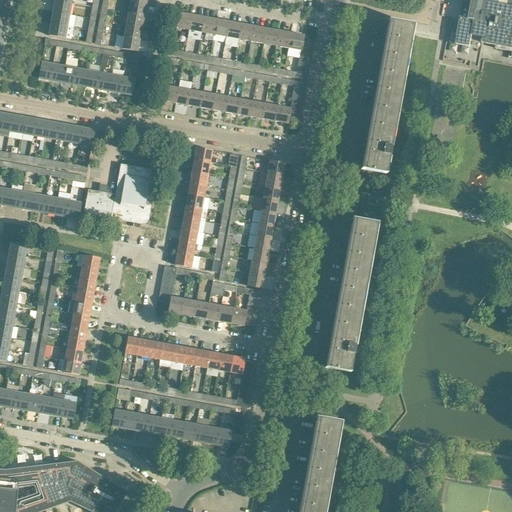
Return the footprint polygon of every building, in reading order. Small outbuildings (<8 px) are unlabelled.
[(69,14),(71,3),(56,0),(55,0),(53,11),(69,14)] [(452,35),(450,43),(470,47),(472,35),(483,37),(482,43),(483,43),(483,42),(486,43),(486,44),(496,46),(496,49),(510,51),(509,59),(511,59),(511,0),(463,0),(462,7),(459,20),(458,29),(457,34),(453,33),(452,33),(452,35)] [(130,2),(128,14),(144,17),(146,5),(130,2)] [(0,16),(6,17),(9,6),(0,4),(0,16)] [(53,11),(51,23),(67,26),(69,14),(53,11)] [(191,15),(179,13),(176,28),(189,30),(191,15)] [(144,17),(128,14),(126,25),(142,28),(144,17)] [(189,30),(201,33),(204,17),(191,15),(189,30)] [(216,20),(204,17),(201,33),(214,35),(216,20)] [(229,22),(216,20),(214,35),(226,37),(229,22)] [(360,169),(363,170),(386,174),(398,105),(404,75),(406,62),(413,25),(388,20),(387,21),(388,21),(361,169),(360,169)] [(238,39),(241,24),(229,22),(226,37),(238,39)] [(64,39),(67,26),(51,23),(49,36),(64,39)] [(254,26),(241,24),(238,39),(251,42),(254,26)] [(126,25),(124,37),(139,40),(142,28),(126,25)] [(266,29),(254,26),(251,42),(263,44),(266,29)] [(263,44),(276,46),(278,31),(266,29),(263,44)] [(291,33),(278,31),(276,46),(288,48),(291,33)] [(291,33),(288,48),(301,51),(301,47),(302,41),(303,35),(291,33)] [(122,49),(137,52),(139,40),(124,37),(122,49)] [(185,52),(184,58),(196,60),(197,55),(198,48),(186,46),(185,52)] [(312,55),(313,49),(301,47),(301,51),(300,53),(312,55)] [(469,47),(465,47),(465,48),(448,47),(447,60),(467,62),(469,47)] [(116,52),(104,50),(103,55),(101,67),(109,69),(111,57),(115,58),(116,52)] [(311,61),(312,55),(300,53),(299,59),(311,61)] [(310,68),(311,61),(299,59),(298,66),(310,68)] [(38,79),(50,81),(53,65),(41,63),(38,79)] [(65,67),(53,65),(50,81),(62,83),(65,67)] [(309,74),(310,68),(298,66),(297,72),(309,74)] [(62,83),(73,85),(76,69),(65,67),(62,83)] [(88,71),(76,69),(73,85),(85,87),(88,71)] [(109,91),(120,94),(123,78),(124,73),(112,70),(111,76),(109,91)] [(244,80),(244,78),(245,72),(233,70),(232,76),(231,78),(244,80)] [(85,87),(97,89),(100,74),(88,71),(85,87)] [(297,72),(297,73),(296,78),(307,81),(309,74),(297,72)] [(111,76),(100,74),(97,89),(109,91),(111,76)] [(270,77),(258,75),(257,80),(269,83),(270,77)] [(269,83),(281,85),(283,79),(270,77),(269,83)] [(135,80),(123,78),(120,94),(132,96),(135,80)] [(283,79),(281,85),(280,90),(286,91),(287,86),(294,87),(295,81),(283,79)] [(166,86),(165,86),(163,101),(175,104),(178,88),(166,86)] [(305,95),(306,89),(294,87),(293,93),(305,95)] [(175,104),(188,106),(191,91),(178,88),(175,104)] [(203,93),(191,91),(188,106),(200,108),(203,93)] [(200,108),(213,110),(215,95),(203,93),(200,108)] [(225,113),(237,115),(240,100),(241,95),(229,93),(228,97),(225,113)] [(293,93),(292,99),(304,101),(305,95),(293,93)] [(228,97),(215,95),(213,110),(225,113),(228,97)] [(303,108),(304,101),(292,99),(290,105),(303,108)] [(253,102),(240,100),(237,115),(250,117),(253,102)] [(250,117),(262,120),(265,104),(253,102),(250,117)] [(278,106),(265,104),(262,120),(275,122),(278,106)] [(290,108),(289,112),(301,114),(303,108),(290,105),(290,108)] [(288,118),(289,112),(290,108),(278,106),(275,122),(287,124),(288,118)] [(301,114),(289,112),(288,118),(300,120),(301,114)] [(12,116),(1,114),(0,117),(0,130),(10,132),(12,116)] [(24,118),(12,116),(10,132),(21,134),(24,118)] [(36,120),(24,118),(21,134),(33,136),(36,120)] [(47,122),(36,120),(33,136),(45,138),(47,122)] [(59,124),(47,122),(45,138),(56,140),(59,124)] [(71,127),(59,124),(56,140),(68,142),(71,127)] [(82,129),(71,127),(68,142),(80,144),(82,129)] [(94,131),(82,129),(80,144),(91,146),(91,147),(94,131)] [(196,148),(194,160),(209,163),(216,164),(216,159),(211,158),(212,151),(196,148)] [(228,166),(231,167),(236,168),(238,156),(230,154),(228,166)] [(194,160),(192,172),(207,174),(209,163),(194,160)] [(283,177),(285,164),(270,161),(270,162),(267,174),(283,177)] [(88,190),(83,214),(106,218),(106,217),(111,218),(111,219),(147,226),(157,171),(120,164),(115,195),(105,193),(107,187),(100,186),(99,192),(88,190)] [(192,172),(190,183),(205,186),(207,174),(192,172)] [(267,174),(265,186),(280,189),(283,177),(267,174)] [(188,192),(188,195),(203,198),(205,186),(190,183),(188,192)] [(265,186),(264,192),(263,199),(278,201),(280,192),(280,189),(265,186)] [(0,205),(8,207),(10,192),(11,191),(0,188),(0,205)] [(11,191),(10,192),(8,207),(19,209),(22,193),(11,191)] [(19,209),(31,211),(34,195),(22,193),(19,209)] [(31,211),(43,213),(46,197),(34,195),(31,211)] [(188,195),(185,207),(201,209),(203,198),(188,195)] [(43,213),(54,215),(57,199),(46,197),(43,213)] [(69,201),(57,199),(54,215),(66,217),(69,201)] [(276,214),(278,201),(263,199),(260,211),(261,211),(276,214)] [(66,217),(78,219),(81,204),(69,201),(66,217)] [(185,207),(183,218),(199,221),(201,209),(185,207)] [(274,226),(276,214),(261,211),(260,211),(258,223),(274,226)] [(199,221),(183,218),(181,230),(197,233),(199,221)] [(355,219),(351,219),(352,219),(325,367),(324,367),(324,368),(328,368),(350,372),(359,319),(364,292),(377,223),(355,219)] [(271,239),(274,226),(258,223),(256,236),(271,239)] [(197,233),(181,230),(179,242),(195,244),(197,233)] [(269,251),(271,239),(256,236),(254,248),(269,251)] [(11,242),(9,254),(25,256),(27,245),(11,242)] [(179,242),(177,253),(193,256),(195,244),(179,242)] [(267,263),(269,251),(254,248),(251,261),(252,261),(267,263)] [(177,253),(175,265),(190,268),(193,256),(177,253)] [(9,254),(7,265),(23,268),(25,256),(9,254)] [(79,255),(76,266),(82,267),(98,270),(100,258),(84,255),(84,256),(79,255)] [(265,276),(267,263),(252,261),(251,261),(249,273),(265,276)] [(7,265),(5,277),(20,280),(23,268),(7,265)] [(82,267),(80,279),(95,282),(98,270),(82,267)] [(247,286),(262,289),(265,276),(249,273),(247,286)] [(5,277),(3,289),(18,292),(20,280),(5,277)] [(93,293),(95,282),(80,279),(78,290),(93,293)] [(225,285),(212,283),(210,295),(222,297),(224,291),(225,285)] [(3,289),(0,300),(16,303),(18,292),(3,289)] [(91,305),(93,293),(78,290),(75,302),(91,305)] [(170,304),(171,298),(159,295),(158,302),(170,304)] [(181,315),(183,299),(171,297),(171,298),(170,304),(168,313),(181,315)] [(181,315),(193,317),(196,302),(183,299),(181,315)] [(0,300),(0,303),(0,312),(14,315),(16,303),(0,300)] [(248,301),(246,307),(258,309),(260,303),(248,301)] [(89,317),(91,305),(75,302),(73,314),(89,317)] [(206,319),(209,304),(196,302),(193,317),(206,319)] [(206,319),(218,322),(221,306),(209,304),(206,319)] [(218,322),(231,324),(234,308),(221,306),(218,322)] [(245,313),(246,310),(234,308),(231,324),(243,326),(243,325),(244,319),(245,313)] [(0,312),(0,324),(12,327),(14,315),(0,312)] [(71,326),(87,328),(89,317),(73,314),(71,326)] [(243,325),(255,327),(256,321),(244,319),(243,325)] [(0,324),(0,336),(10,338),(12,327),(0,324)] [(85,340),(87,328),(71,326),(69,337),(85,340)] [(0,348),(8,350),(13,351),(14,346),(9,345),(10,338),(0,336),(0,348)] [(83,352),(85,340),(69,337),(67,349),(83,352)] [(139,340),(127,338),(125,353),(137,356),(139,340)] [(148,358),(151,342),(139,340),(137,356),(148,358)] [(163,344),(151,342),(148,358),(160,360),(163,344)] [(170,368),(172,362),(174,346),(163,344),(160,360),(159,366),(170,368)] [(186,348),(174,346),(172,362),(183,364),(186,348)] [(183,364),(195,366),(198,350),(186,348),(183,364)] [(81,364),(83,352),(67,349),(65,361),(81,364)] [(195,366),(207,368),(209,353),(198,350),(195,366)] [(218,370),(221,355),(209,353),(207,368),(218,370)] [(229,378),(230,373),(233,357),(221,355),(218,370),(222,371),(221,376),(229,378)] [(243,369),(244,363),(245,359),(233,357),(230,373),(242,375),(243,369)] [(59,360),(57,372),(63,373),(78,376),(81,364),(65,361),(59,360)] [(256,365),(244,363),(243,369),(255,371),(256,365)] [(254,377),(255,371),(243,369),(242,375),(254,377)] [(242,375),(240,381),(252,383),(254,377),(242,375)] [(251,390),(252,383),(240,381),(239,387),(251,390)] [(239,387),(238,394),(250,396),(251,390),(239,387)] [(26,411),(38,413),(41,397),(42,392),(30,389),(29,395),(26,411)] [(3,407),(14,409),(17,393),(6,391),(3,407)] [(14,409),(26,411),(29,395),(17,393),(14,409)] [(249,402),(250,396),(238,394),(237,400),(249,402)] [(225,398),(214,396),(213,402),(224,404),(225,398)] [(38,413),(49,415),(52,399),(41,397),(38,413)] [(64,401),(52,399),(49,415),(61,417),(64,401)] [(237,400),(235,406),(248,408),(249,402),(237,400)] [(61,417),(73,419),(76,404),(76,403),(64,401),(61,417)] [(114,411),(111,426),(123,428),(126,413),(114,411)] [(123,428),(134,431),(137,415),(126,413),(123,428)] [(234,415),(233,421),(245,423),(246,417),(235,414),(234,415)] [(149,417),(137,415),(134,431),(146,433),(149,417)] [(146,433),(158,435),(161,419),(149,417),(146,433)] [(324,511),(341,421),(315,417),(316,417),(298,511),(324,511)] [(172,421),(161,419),(158,435),(170,437),(172,421)] [(170,437),(181,439),(184,424),(172,421),(170,437)] [(244,430),(245,423),(233,421),(232,427),(244,430)] [(196,426),(184,424),(181,439),(193,441),(196,426)] [(193,441),(205,443),(207,428),(196,426),(193,441)] [(231,432),(231,434),(243,436),(244,430),(232,427),(231,432)] [(219,430),(207,428),(205,443),(216,445),(219,430)] [(229,448),(230,442),(231,434),(231,432),(219,430),(216,445),(229,448)] [(243,436),(231,434),(230,442),(241,444),(243,436)] [(64,501),(65,504),(69,502),(90,511),(114,511),(127,492),(77,461),(52,464),(53,467),(46,468),(46,465),(44,465),(5,470),(1,470),(0,469),(0,511),(41,511),(56,507),(59,506),(58,503),(61,502),(64,501)]
